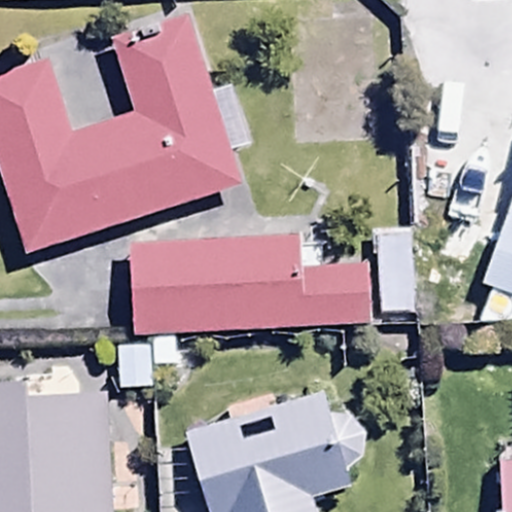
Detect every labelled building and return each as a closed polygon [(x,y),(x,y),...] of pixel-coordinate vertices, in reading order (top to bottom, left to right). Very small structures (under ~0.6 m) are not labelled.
[(0,91),(0,188),(27,268),(240,197),(229,164),(251,157),(231,97),(217,102),(191,26),(110,53),(134,125),(72,146),(48,76),(0,91)] [(511,221),(484,296),(494,300),(480,334),(511,330),(511,221)] [(412,236),(374,237),(378,325),(416,323),(412,236)] [(129,260),(135,350),(369,334),(365,279),(307,283),(305,248),(129,260)] [(0,394),(0,511),(112,511),(105,405),(74,407),(72,390),(0,394)] [(324,404),(181,446),(201,511),(317,511),(317,510),(350,500),(345,485),(362,469),(363,446),(349,425),(330,425),(324,404)] [(511,511),(511,471),(500,472),(502,511),(511,511)]
